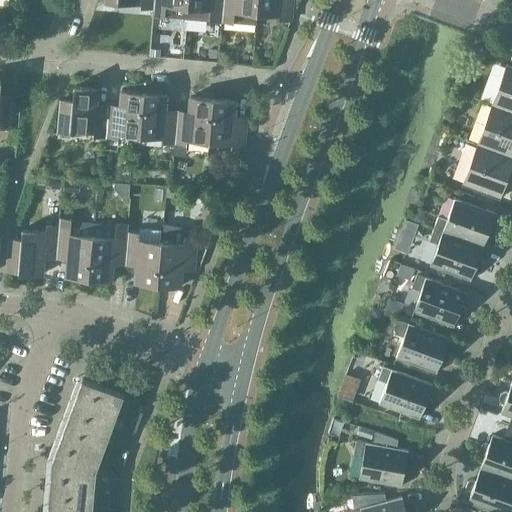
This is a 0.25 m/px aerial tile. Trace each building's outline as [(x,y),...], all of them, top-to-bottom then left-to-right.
[(141,8),(153,9),(154,0),(106,0),(106,5),(120,6),(120,2),(142,4),(141,8)] [(154,0),(153,9),(153,16),(187,19),(188,0),(154,0)] [(188,0),(187,19),(222,22),(223,0),(188,0)] [(223,0),(222,22),(256,25),(257,14),(258,0),(223,0)] [(258,0),(257,14),(279,16),(279,20),(291,21),(293,0),(258,0)] [(511,66),(507,64),(492,105),(511,112),(511,66)] [(0,128),(10,129),(12,97),(0,96),(2,81),(0,80),(0,128)] [(94,136),(106,137),(108,109),(97,108),(98,89),(74,87),(73,102),(61,101),(58,133),(72,134),(73,130),(94,132),(94,136)] [(141,136),(144,93),(122,91),(120,110),(108,109),(106,137),(118,138),(118,134),(141,136)] [(163,142),(174,143),(177,115),(165,114),(167,95),(144,93),(141,136),(163,138),(163,142)] [(174,143),(187,144),(187,140),(210,142),(213,99),(190,97),(189,116),(177,115),(174,143)] [(213,99),(210,142),(232,144),(232,148),(244,149),(246,121),(234,120),(236,101),(213,99)] [(511,157),(511,112),(492,105),(478,145),(511,157)] [(499,199),(511,164),(511,157),(478,145),(462,185),(499,199)] [(438,216),(434,229),(483,247),(488,235),(491,236),(496,234),(498,228),(496,223),(492,222),(496,213),(455,198),(447,219),(438,216)] [(72,220),(60,219),(59,226),(56,254),(68,255),(66,277),(89,279),(94,224),(72,222),(72,220)] [(94,224),(93,234),(89,279),(112,281),(114,259),(125,260),(128,233),(129,225),(117,224),(117,227),(94,224)] [(45,253),(56,254),(59,226),(47,225),(46,232),(23,230),(22,241),(10,240),(7,272),(43,275),(45,253)] [(483,247),(434,229),(429,241),(438,245),(430,266),(471,281),(474,272),(477,273),(482,271),(484,265),(482,260),(479,259),(483,247)] [(140,234),(128,233),(125,260),(137,261),(135,283),(158,285),(162,240),(140,238),(140,234)] [(162,240),(158,285),(181,287),(183,265),(195,266),(197,239),(185,237),(184,242),(162,240)] [(467,311),(465,306),(462,305),(467,292),(417,274),(412,287),(421,291),(413,312),(454,327),(457,318),(460,319),(465,317),(467,311)] [(396,358),(437,373),(440,364),(443,365),(448,363),(450,357),(448,352),(445,351),(450,338),(400,320),(395,333),(404,337),(396,358)] [(423,410),(426,411),(431,409),(433,403),(431,399),(428,397),(432,384),(383,366),(378,380),(387,383),(379,404),(420,419),(423,410)] [(53,459),(48,511),(117,511),(117,509),(94,507),(97,469),(124,395),(83,379),(53,459)] [(511,379),(508,391),(504,390),(500,393),(498,399),(500,403),(503,404),(500,413),(511,417),(511,425),(511,429),(511,379)] [(129,431),(136,433),(143,413),(136,411),(129,431)] [(484,456),(479,468),(511,480),(511,429),(507,440),(492,434),(489,443),(485,442),(481,444),(479,450),(480,455),(484,456)] [(359,479),(402,487),(403,477),(407,478),(411,475),(412,469),(409,465),(406,464),(408,450),(356,441),(354,455),(363,457),(359,479)] [(115,469),(121,471),(129,451),(122,449),(115,469)] [(511,480),(479,468),(475,480),(472,479),(468,481),(465,488),(467,492),(471,493),(468,502),(494,511),(509,511),(511,507),(511,480)] [(111,499),(118,499),(120,478),(113,478),(111,499)] [(413,511),(414,511),(409,509),(406,510),(402,496),(351,510),(351,511),(413,511)]
